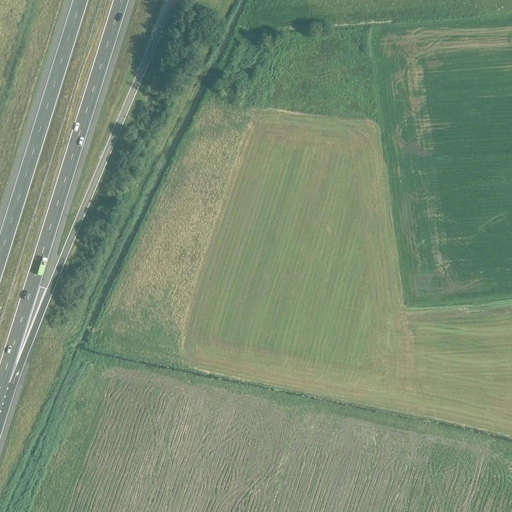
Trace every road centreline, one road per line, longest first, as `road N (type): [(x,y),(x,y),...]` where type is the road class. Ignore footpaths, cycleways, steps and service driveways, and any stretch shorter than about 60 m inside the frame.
road 1 (motorway): [(2,379),(121,0)]
road 2 (motorway): [(76,0),(0,245)]
road 3 (motorway): [(2,379),(63,258)]
